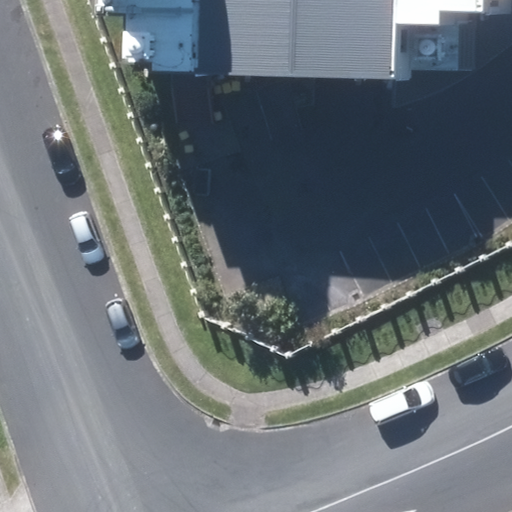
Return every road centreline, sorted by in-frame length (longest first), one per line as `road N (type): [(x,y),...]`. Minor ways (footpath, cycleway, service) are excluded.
road 1 (residential): [(0,126),(140,511)]
road 2 (residential): [(511,423),(299,511)]
